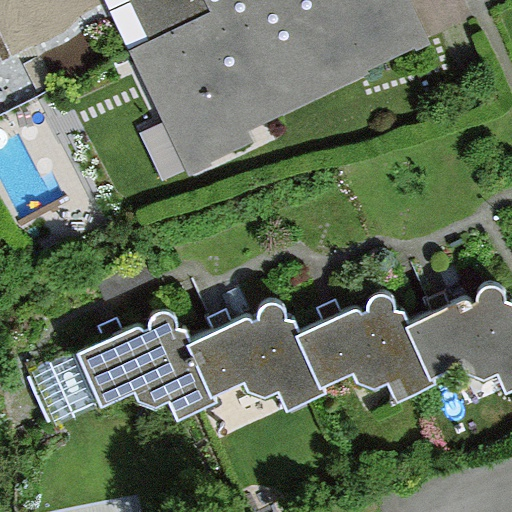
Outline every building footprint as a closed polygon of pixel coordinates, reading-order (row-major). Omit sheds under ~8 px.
[(111,0),(133,45),(213,8),(209,0),(111,0)] [(246,124),(428,40),(409,0),(209,0),(213,8),(133,45),(189,166),(252,137),(246,124)] [(511,297),(501,276),(410,320),(435,372),(488,346),(507,386),(511,383),(511,297)] [(386,395),(435,372),(410,320),(393,286),(301,330),(327,383),(370,362),(386,395)] [(327,383),(301,330),(283,294),(190,339),(217,393),(266,369),(283,405),(327,383)] [(217,393),(190,339),(173,303),(80,348),(104,397),(133,383),(138,393),(156,399),(170,392),(180,411),(217,393)]
